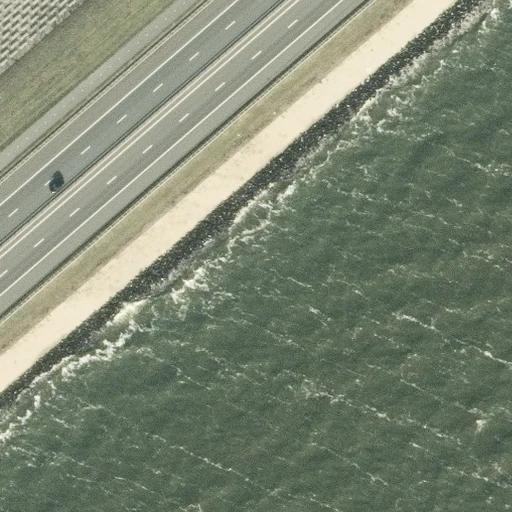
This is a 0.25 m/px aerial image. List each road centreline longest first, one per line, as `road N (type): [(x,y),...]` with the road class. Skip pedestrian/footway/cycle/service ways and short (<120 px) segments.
road 1 (motorway): [(0,279),(323,0)]
road 2 (motorway): [(257,0),(0,222)]
